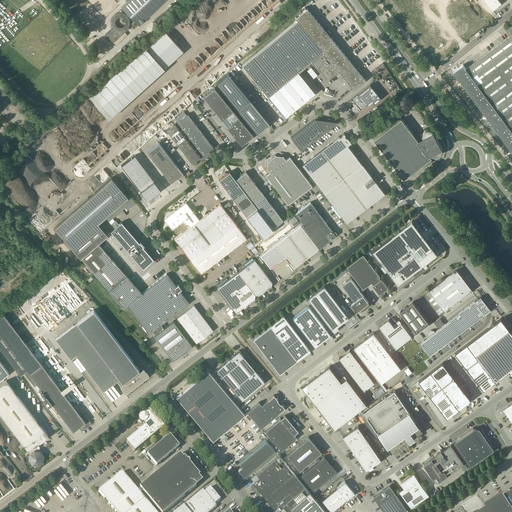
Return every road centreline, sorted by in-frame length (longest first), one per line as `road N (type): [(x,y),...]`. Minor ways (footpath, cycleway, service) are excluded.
road 1 (unclassified): [(486,406),(367,483),(288,389),(458,254)]
road 2 (unclassified): [(230,329),(152,222),(156,206),(223,154),(250,156),(319,105),(333,105),(409,195)]
road 3 (unclassified): [(409,195),(230,329)]
road 4 (unclassified): [(0,506),(155,387)]
road 5 (unknown): [(442,437),(407,376),(490,319)]
road 6 (unclassified): [(155,387),(253,511)]
